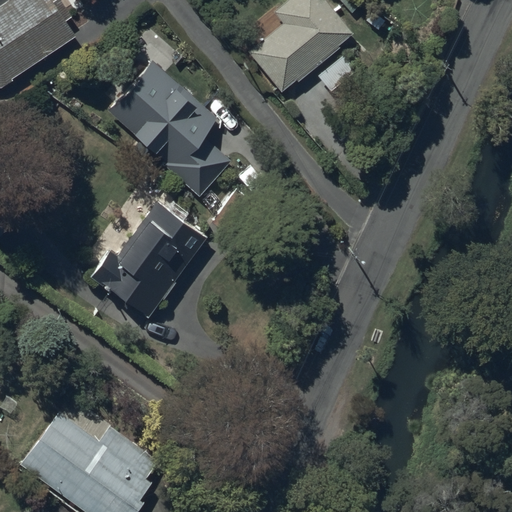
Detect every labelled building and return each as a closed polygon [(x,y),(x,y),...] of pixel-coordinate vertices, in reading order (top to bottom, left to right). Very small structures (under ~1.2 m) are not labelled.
[(0,88),(2,88),(73,37),(63,22),(71,18),(59,0),(10,0),(0,7),(0,88)] [(252,50),(287,91),(350,37),(318,0),(290,0),(277,11),(286,21),(252,50)] [(110,113),(209,198),(239,163),(209,138),(222,123),(153,64),(110,113)] [(112,251),(92,278),(149,319),(207,238),(157,202),(118,256),(112,251)] [(56,414),(18,465),(83,511),(137,511),(159,483),(136,467),(150,448),(117,424),(101,446),(56,414)]
